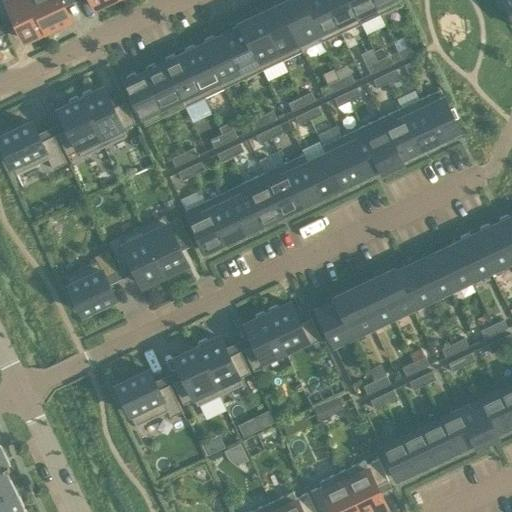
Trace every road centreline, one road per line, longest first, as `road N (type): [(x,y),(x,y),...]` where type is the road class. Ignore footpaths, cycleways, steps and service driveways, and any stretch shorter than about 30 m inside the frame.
road 1 (residential): [(24,390),(497,168),(511,130)]
road 2 (residential): [(0,84),(182,0)]
road 3 (unclassified): [(80,511),(24,390)]
